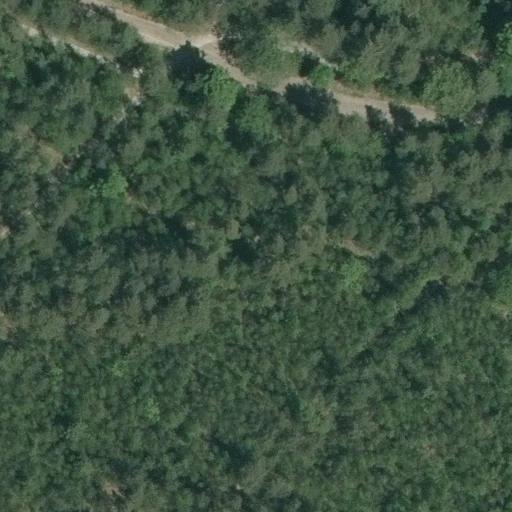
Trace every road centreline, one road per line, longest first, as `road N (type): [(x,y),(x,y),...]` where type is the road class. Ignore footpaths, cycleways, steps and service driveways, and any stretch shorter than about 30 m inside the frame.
road 1 (track): [(511,106),(451,120),(345,113),(60,0)]
road 2 (unknown): [(0,212),(167,40)]
